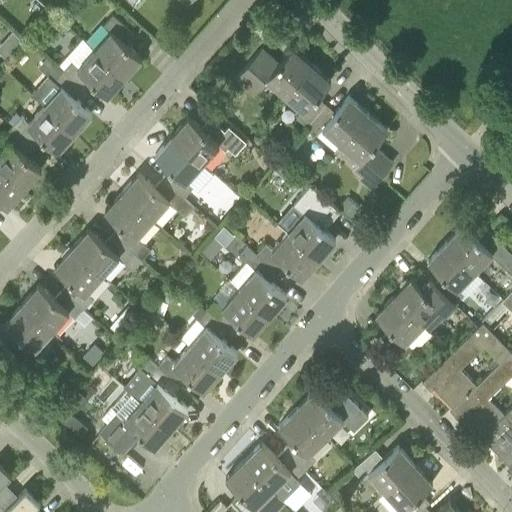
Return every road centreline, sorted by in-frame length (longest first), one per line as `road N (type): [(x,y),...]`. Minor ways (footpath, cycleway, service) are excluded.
road 1 (residential): [(0,281),(252,0)]
road 2 (residential): [(511,511),(325,313)]
road 3 (residential): [(165,490),(325,313)]
road 4 (residential): [(465,154),(316,0)]
road 5 (residential): [(325,313),(465,154)]
road 6 (residential): [(97,511),(0,411)]
